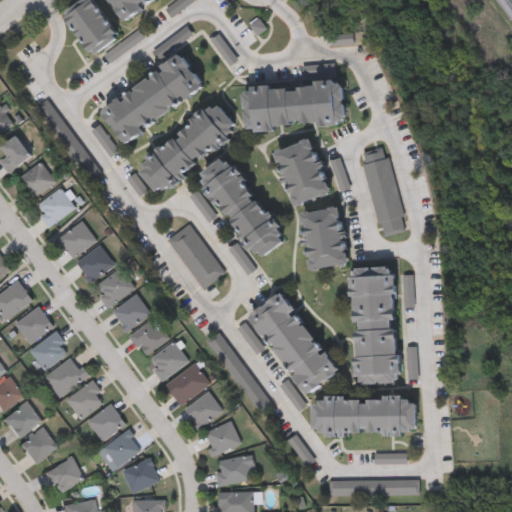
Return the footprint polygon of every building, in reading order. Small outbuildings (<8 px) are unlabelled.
[(91,0),(93,0),(120,38),(93,56),(66,17),(91,0)] [(153,0),(122,20),(109,0),(153,0)] [(125,144),(101,111),(181,54),(205,87),(125,144)] [(346,124),(247,131),(244,88),(343,81),(346,124)] [(38,111),(51,102),(100,174),(88,182),(38,111)] [(0,133),(0,104),(15,123),(0,133)] [(241,132),(158,194),(136,166),(219,104),(241,132)] [(0,146),(16,135),(31,156),(7,173),(0,162),(0,160),(7,156),(0,146)] [(276,152),(312,139),(332,194),(296,207),(276,152)] [(382,239),(362,155),(388,149),(407,233),(382,239)] [(287,240),(258,261),(199,176),(229,155),(287,240)] [(16,181),(39,162),(55,181),(31,200),(16,181)] [(75,207),(50,227),(35,207),(59,188),(75,207)] [(342,208),(349,266),(311,271),(303,213),(342,208)] [(58,239),(81,221),(96,241),(73,258),(58,239)] [(226,275),(204,291),(168,242),(190,226),(226,275)] [(90,283),(76,262),(100,246),(114,266),(90,283)] [(0,255),(11,270),(0,278),(0,255)] [(357,386),(353,269),(395,268),(400,384),(357,386)] [(133,289),(108,307),(94,287),(119,269),(133,289)] [(5,321),(0,314),(0,292),(17,280),(33,301),(5,321)] [(339,374),(306,397),(250,316),(284,293),(339,374)] [(127,332),(112,312),(135,294),(150,314),(127,332)] [(53,327),(28,343),(15,322),(39,307),(53,327)] [(129,335),(155,318),(169,339),(143,356),(129,335)] [(45,371),(29,351),(55,331),(71,351),(45,371)] [(274,408),(263,416),(209,343),(220,335),(274,408)] [(163,381),(147,362),(172,341),(188,361),(163,381)] [(59,397),(45,376),(74,356),(88,378),(59,397)] [(209,384),(180,405),(166,384),(195,364),(209,384)] [(24,396),(1,414),(0,412),(0,382),(8,376),(24,396)] [(77,419),(65,398),(94,382),(106,404),(77,419)] [(199,430),(184,410),(208,391),(223,412),(199,430)] [(417,435),(314,435),(314,399),(417,399),(417,435)] [(40,424),(14,438),(2,416),(28,402),(40,424)] [(87,421),(111,404),(125,425),(102,441),(87,421)] [(242,443),(216,457),(203,435),(230,420),(242,443)] [(57,447),(34,464),(19,444),(43,427),(57,447)] [(142,451),(117,467),(104,447),(129,430),(142,451)] [(217,460),(251,456),(255,481),(218,486),(216,472),(218,472),(217,460)] [(49,487),(42,471),(74,459),(83,481),(58,492),(55,484),(49,487)] [(123,471),(151,459),(160,482),(132,493),(123,471)] [(419,482),(419,497),(331,497),(331,482),(419,482)] [(253,511),(218,511),(218,492),(253,492),(253,511)] [(65,511),(64,505),(95,500),(96,511),(65,511)] [(163,500),(163,511),(133,511),(133,500),(163,500)]
